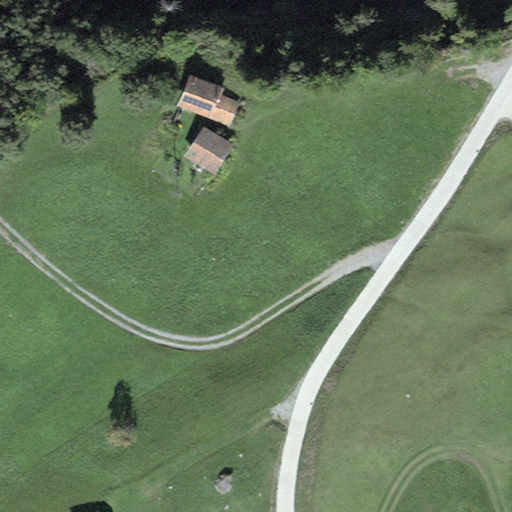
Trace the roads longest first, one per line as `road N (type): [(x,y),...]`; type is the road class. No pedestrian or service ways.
road 1 (track): [(511,83),(316,369),(283,488),(287,511)]
road 2 (track): [(0,227),(114,316),(162,340),(202,343),(244,328),(372,251),(402,250)]
